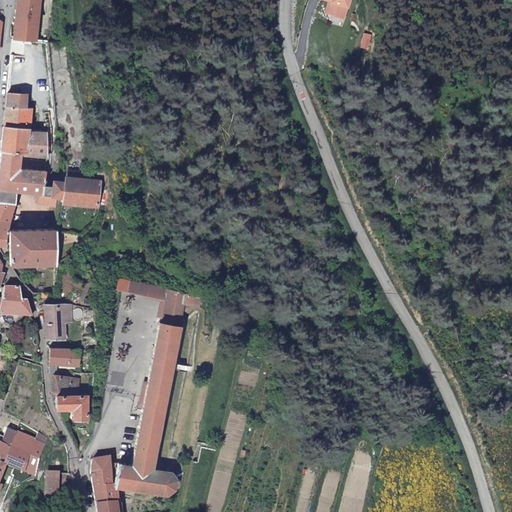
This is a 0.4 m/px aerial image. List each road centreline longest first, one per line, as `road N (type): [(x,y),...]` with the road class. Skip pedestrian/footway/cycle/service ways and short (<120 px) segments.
road 1 (residential): [(489,511),(466,437),(356,225),(299,87),(286,42),(286,0)]
road 2 (residential): [(87,511),(72,449),(47,398),(34,304),(0,254)]
